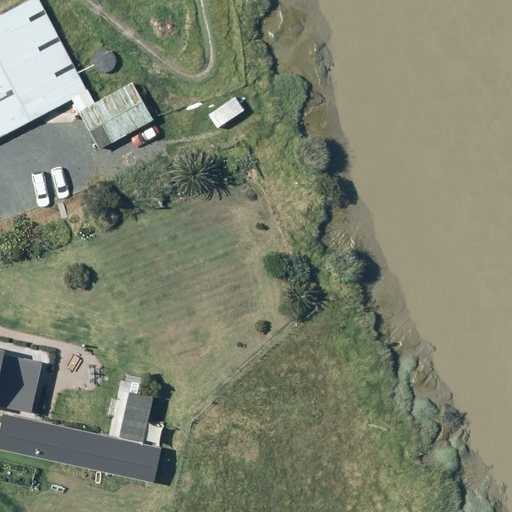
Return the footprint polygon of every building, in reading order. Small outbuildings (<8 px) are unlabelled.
[(44,0),(33,0),(0,17),(0,139),(92,90),(44,0)] [(138,81),(85,110),(106,148),(159,119),(138,81)] [(0,407),(4,408),(6,402),(36,409),(40,390),(25,387),(33,356),(17,353),(17,351),(0,346),(0,407)] [(70,391),(65,408),(78,411),(82,394),(70,391)] [(134,391),(124,436),(150,441),(160,397),(134,391)] [(3,448),(121,474),(129,438),(10,412),(3,448)]
